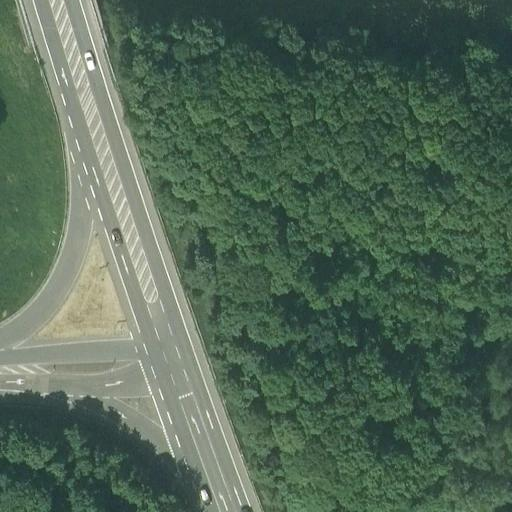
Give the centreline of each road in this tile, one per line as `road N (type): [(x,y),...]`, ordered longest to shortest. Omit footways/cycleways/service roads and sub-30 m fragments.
road 1 (motorway): [(76,63),(86,187),(76,236),(57,281),(0,332)]
road 2 (secondary): [(164,336),(76,63)]
road 3 (motorway): [(62,374),(151,426),(225,511)]
road 4 (motorway): [(164,336),(0,351)]
road 5 (track): [(0,441),(84,458),(122,494),(127,511)]
road 6 (secondary): [(228,511),(176,375)]
